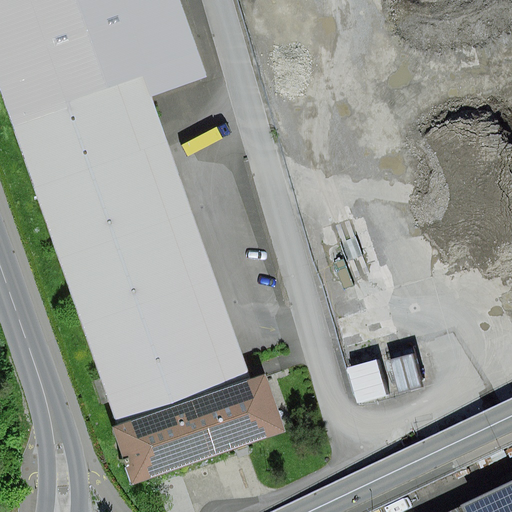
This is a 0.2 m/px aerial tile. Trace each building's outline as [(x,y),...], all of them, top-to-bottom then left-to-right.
[(0,0),(0,91),(118,426),(111,428),(131,485),(285,431),(266,377),(252,382),(151,97),(207,77),(179,0),(0,0)] [(375,86),(381,126),(407,122),(401,82),(375,86)] [(348,231),(358,261),(383,253),(373,223),(348,231)] [(392,301),(331,318),(358,414),(419,397),(392,301)] [(99,379),(92,381),(101,405),(108,403),(99,379)] [(511,511),(511,485),(455,511),(511,511)]
